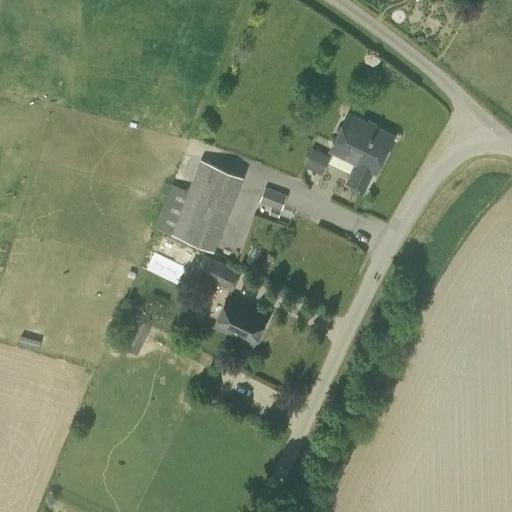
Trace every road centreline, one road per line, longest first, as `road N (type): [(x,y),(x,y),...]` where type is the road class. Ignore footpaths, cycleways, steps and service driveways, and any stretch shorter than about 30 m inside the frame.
road 1 (unclassified): [(263,511),(389,232),(485,120)]
road 2 (unclassified): [(485,120),(335,0)]
